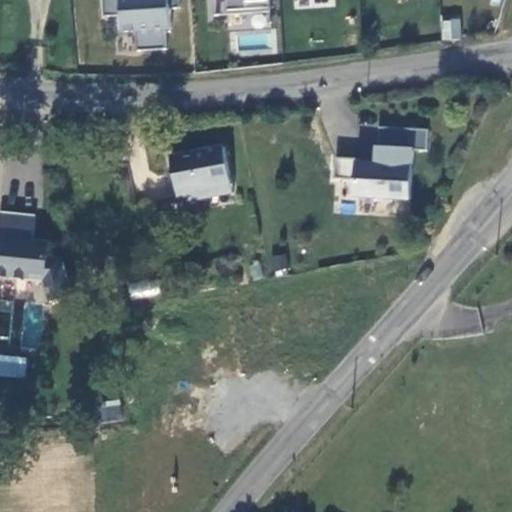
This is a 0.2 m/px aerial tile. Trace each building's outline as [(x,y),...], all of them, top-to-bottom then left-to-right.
[(112,0),(114,18),(131,18),(132,34),(146,33),(147,53),(175,52),(174,32),(180,31),(179,11),(189,11),(188,0),(112,0)] [(234,0),(236,13),(279,11),(278,0),(234,0)] [(443,42),(462,38),(458,17),(439,21),(443,42)] [(422,150),(423,129),(374,127),(371,164),(353,163),(354,159),(330,158),(329,179),(350,180),(349,196),(405,199),(407,150),(422,150)] [(226,185),(219,147),(166,158),(173,196),(226,185)] [(228,194),(226,185),(173,196),(175,205),(228,194)] [(30,218),(0,215),(0,280),(38,284),(43,305),(68,299),(58,261),(44,260),(45,244),(28,243),(30,218)] [(316,306),(217,325),(222,351),(210,354),(213,370),(224,367),(227,384),(310,369),(307,357),(324,354),(316,306)] [(0,375),(24,378),(26,357),(0,354),(0,375)] [(208,388),(143,402),(148,429),(172,424),(174,432),(205,426),(203,416),(213,414),(208,388)] [(100,403),(102,420),(121,418),(119,401),(100,403)]
